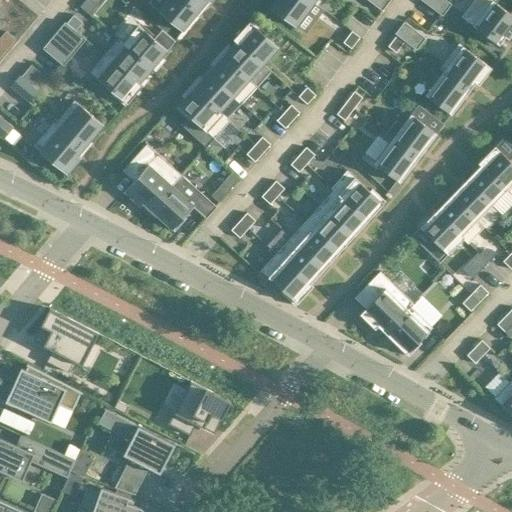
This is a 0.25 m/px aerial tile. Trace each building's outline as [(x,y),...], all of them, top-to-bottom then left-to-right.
[(95,0),(82,0),(80,3),(89,11),(97,1),(95,0)] [(149,0),(148,2),(158,10),(182,31),(202,7),(193,0),(149,0)] [(311,0),(275,0),(270,7),(296,26),(314,3),(315,2),(311,0)] [(390,0),(368,0),(382,11),(390,0)] [(446,0),(422,0),(442,15),(451,4),(446,0)] [(511,15),(491,0),(473,0),(461,17),(476,28),(472,33),(491,47),(495,42),(499,45),(505,36),(508,39),(511,33),(511,15)] [(74,28),(82,19),(73,12),(65,21),(74,28)] [(252,19),(233,39),(236,41),(262,65),(263,64),(278,47),(263,33),(265,31),(252,19)] [(395,33),(397,34),(405,41),(416,49),(425,38),(404,21),(395,33)] [(56,31),(43,47),(44,49),(64,65),(85,40),(75,31),(66,23),(64,22),(56,31)] [(138,25),(124,41),(154,66),(170,47),(175,41),(175,40),(162,29),(154,38),(138,25)] [(6,31),(0,37),(0,57),(15,39),(6,31)] [(343,42),(351,48),(360,37),(352,31),(343,42)] [(396,52),(405,41),(397,34),(388,46),(396,52)] [(119,37),(104,54),(142,86),(142,85),(140,83),(142,80),(154,66),(124,41),(119,37)] [(331,39),(311,66),(330,79),(350,52),(331,39)] [(236,41),(222,56),(249,80),(249,79),(257,86),(271,70),(263,64),(262,65),(236,41)] [(459,43),(440,67),(444,70),(470,90),(475,82),(478,84),(491,68),(459,43)] [(104,54),(90,72),(114,91),(111,94),(125,106),(142,86),(104,54)] [(222,56),(208,72),(242,102),(257,86),(249,79),(249,80),(222,56)] [(20,75),(10,86),(12,88),(21,95),(36,77),(41,72),(31,65),(27,69),(21,76),(20,75)] [(437,79),(425,94),(451,114),(470,90),(444,70),(443,71),(437,79)] [(208,72),(194,87),(228,118),(242,102),(208,72)] [(194,87),(176,107),(189,119),(183,125),(206,147),(214,138),(230,120),(228,118),(194,87)] [(307,87),(298,96),(307,104),(316,94),(307,87)] [(354,108),(362,97),(354,91),(345,102),(354,108)] [(74,100),(55,122),(85,147),(104,125),(74,100)] [(345,102),(337,113),(345,120),(354,108),(345,102)] [(292,120),(300,112),(291,104),(284,112),(292,120)] [(396,120),(386,133),(392,138),(418,157),(437,133),(438,132),(444,124),(443,123),(418,104),(411,114),(402,125),(396,120)] [(284,112),(277,120),(285,128),(292,120),(284,112)] [(0,135),(4,139),(13,128),(0,116),(0,135)] [(85,147),(55,122),(53,121),(33,145),(67,174),(81,158),(78,155),(85,147)] [(263,153),(271,144),(262,136),(254,145),(263,153)] [(497,143),(478,163),(480,165),(506,190),(511,183),(511,162),(508,159),(511,154),(511,145),(503,137),(497,143)] [(392,138),(374,162),(400,182),(418,157),(392,138)] [(170,186),(171,186),(181,174),(147,143),(122,170),(134,181),(124,191),(140,205),(142,202),(149,209),(170,186)] [(254,145),(246,154),(255,161),(263,153),(254,145)] [(306,146),(298,155),(307,163),(315,154),(306,146)] [(299,172),(307,163),(298,155),(291,164),(299,172)] [(480,165),(466,180),(491,204),(502,215),(511,205),(511,195),(506,190),(480,165)] [(347,170),(331,188),(333,190),(367,220),(385,200),(372,188),(370,191),(347,170)] [(240,178),(237,175),(232,171),(223,181),(223,182),(230,189),(240,178)] [(149,209),(174,231),(186,218),(184,216),(193,206),(206,218),(217,206),(181,174),(171,186),(170,186),(149,209)] [(277,196),(284,188),(276,180),(269,188),(277,196)] [(466,180),(452,194),(477,219),(491,204),(466,180)] [(269,188),(261,196),(270,204),(277,196),(269,188)] [(333,190),(319,205),(353,236),(367,220),(333,190)] [(452,194),(435,211),(436,212),(463,238),(468,243),(484,226),(477,219),(452,194)] [(319,205),(305,221),(339,252),(353,236),(319,205)] [(418,229),(412,235),(440,262),(448,254),(463,238),(435,211),(418,229)] [(248,228),(255,220),(247,212),(239,221),(248,228)] [(239,221),(231,229),(240,237),(248,228),(239,221)] [(305,221),(291,237),(325,267),(339,252),(305,221)] [(291,237),(277,252),(311,283),(325,267),(291,237)] [(277,252),(261,270),(284,291),(281,293),(295,305),(313,285),(311,283),(277,252)] [(511,254),(510,253),(503,261),(511,269),(511,267),(511,254)] [(406,296),(380,271),(354,297),(365,308),(360,314),(375,328),(378,325),(406,296)] [(480,284),(471,293),(480,301),(488,292),(480,284)] [(471,293),(462,302),(469,310),(470,311),(480,301),(471,293)] [(413,303),(406,296),(378,325),(409,356),(421,343),(418,340),(432,327),(411,306),(413,303)] [(50,308),(36,333),(47,339),(44,345),(53,350),(52,350),(47,361),(68,372),(74,361),(82,365),(98,334),(99,333),(50,308)] [(511,322),(505,315),(497,324),(505,332),(511,324),(511,322)] [(479,342),(474,347),(482,355),(490,348),(482,339),(479,342)] [(474,347),(467,355),(475,363),(482,355),(474,347)] [(6,401),(51,422),(59,404),(73,410),(81,393),(82,393),(83,392),(27,363),(26,365),(27,365),(26,370),(21,367),(15,379),(20,382),(18,386),(13,384),(6,401)] [(171,418),(168,423),(190,435),(196,424),(204,427),(206,423),(216,428),(217,429),(231,401),(230,400),(209,390),(190,380),(176,408),(171,418)] [(511,385),(509,382),(494,398),(511,415),(511,421),(511,422),(511,385)] [(118,400),(114,407),(125,413),(128,405),(118,400)] [(6,405),(0,417),(0,419),(30,433),(37,420),(6,405)] [(108,412),(103,423),(119,431),(131,438),(123,453),(123,454),(130,457),(149,467),(160,473),(175,444),(138,425),(104,408),(103,409),(105,410),(108,412)] [(0,470),(22,480),(31,461),(67,477),(76,459),(21,434),(16,445),(7,441),(0,437),(0,470)] [(120,476),(115,487),(135,494),(139,486),(149,467),(130,457),(120,476)] [(101,487),(92,511),(143,511),(144,511),(143,510),(143,509),(142,508),(141,507),(140,507),(127,502),(128,498),(132,499),(132,498),(102,488),(101,487)] [(44,491),(37,509),(44,511),(52,511),(58,497),(44,491)] [(0,511),(26,511),(0,500),(0,511)]
